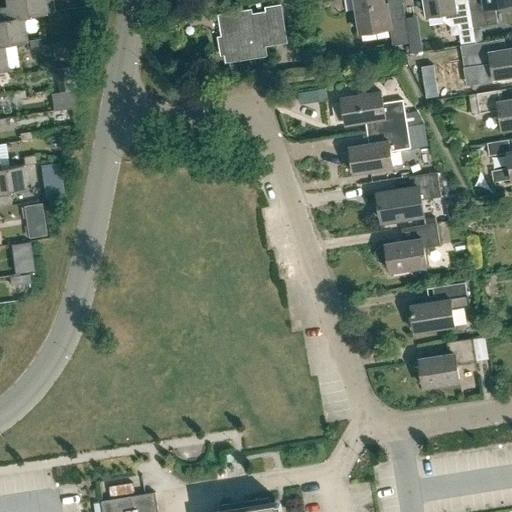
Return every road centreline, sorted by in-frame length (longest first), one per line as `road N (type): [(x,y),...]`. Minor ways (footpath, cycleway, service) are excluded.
road 1 (residential): [(511,410),(399,430),(365,415),(260,119),(236,109),(114,116)]
road 2 (unclassified): [(114,116),(75,311),(27,392),(0,410)]
